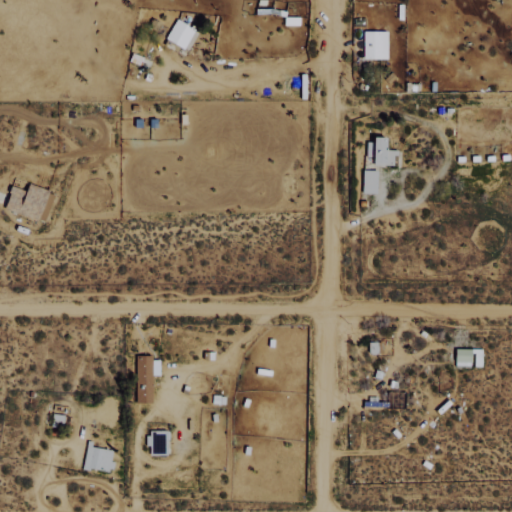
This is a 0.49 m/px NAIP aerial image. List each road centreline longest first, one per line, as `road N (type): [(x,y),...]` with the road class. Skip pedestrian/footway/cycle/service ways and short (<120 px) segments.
road 1 (residential): [(321,511),(328,0)]
road 2 (track): [(0,308),(511,311)]
